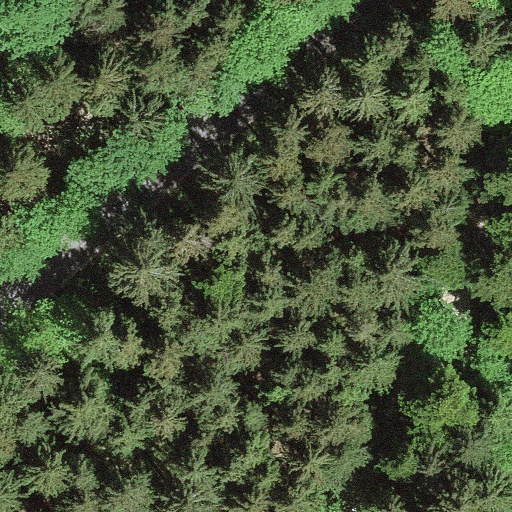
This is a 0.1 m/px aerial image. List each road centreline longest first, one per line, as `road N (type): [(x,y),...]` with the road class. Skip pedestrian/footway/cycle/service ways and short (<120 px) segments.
road 1 (track): [(492,0),(478,131),(333,511)]
road 2 (unclassified): [(351,0),(201,170),(0,350)]
